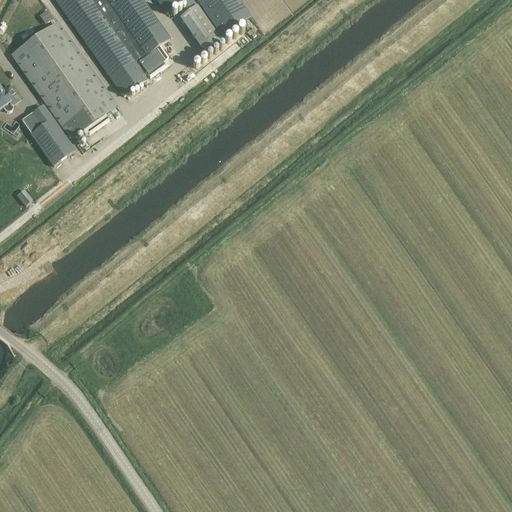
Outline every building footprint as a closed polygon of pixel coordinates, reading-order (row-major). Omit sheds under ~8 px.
[(89,0),(54,0),(124,98),(147,82),(141,73),(89,0)] [(141,0),(89,0),(109,27),(144,78),(147,76),(150,80),(168,67),(165,63),(169,60),(160,48),(170,41),(141,0)] [(188,0),(155,0),(166,15),(188,0)] [(236,0),(194,0),(221,38),(249,18),(236,0)] [(222,44),(197,8),(181,20),(206,56),(222,44)] [(47,12),(41,16),(46,25),(53,20),(47,12)] [(116,108),(59,26),(13,58),(71,140),(116,108)] [(20,103),(10,88),(2,94),(0,91),(0,112),(4,110),(5,112),(7,114),(9,114),(11,113),(12,112),(12,110),(12,108),(20,103)] [(75,153),(43,108),(32,115),(41,128),(31,136),(54,168),(75,153)] [(25,208),(33,202),(25,191),(17,197),(25,208)]
